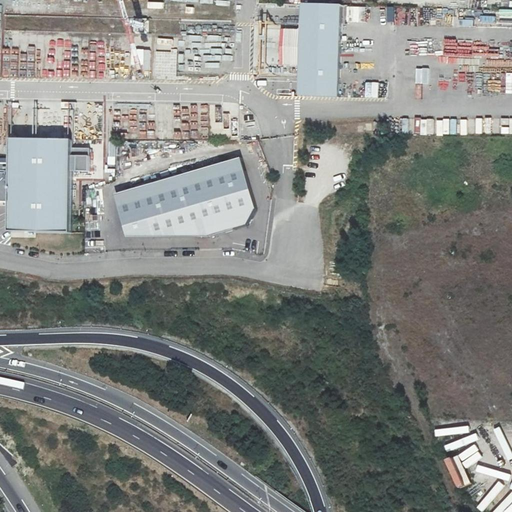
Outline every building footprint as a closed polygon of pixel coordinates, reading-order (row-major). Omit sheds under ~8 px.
[(84,4),(54,4),(54,0),(39,0),(40,13),(83,13),(84,4)] [(346,6),(346,22),(365,22),(365,6),(346,6)] [(302,7),(301,98),(341,98),(342,7),(302,7)] [(132,52),(150,52),(150,35),(132,35),(132,52)] [(378,97),(378,82),(345,81),(345,97),(378,97)] [(391,135),(403,134),(402,119),(390,120),(391,135)] [(485,119),(460,119),(460,135),(493,135),(493,130),(485,130),(485,119)] [(75,141),(14,140),(14,164),(13,203),(13,232),(74,233),(75,141)] [(259,208),(244,158),(119,196),(131,238),(210,237),(249,226),(259,208)] [(0,203),(13,203),(14,164),(0,164),(0,203)] [(314,271),(312,277),(327,280),(329,275),(314,271)]
